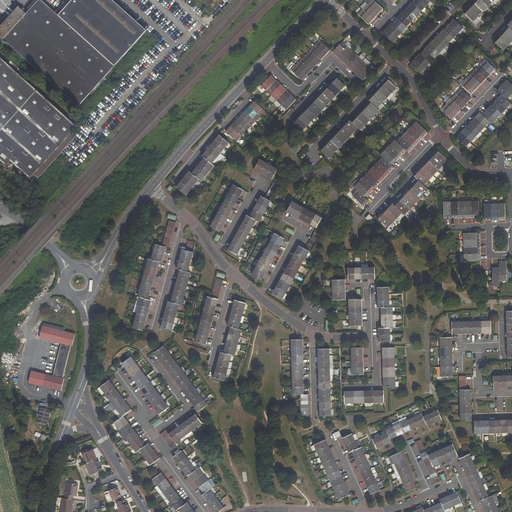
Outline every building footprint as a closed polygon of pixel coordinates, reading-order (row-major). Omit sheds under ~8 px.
[(40,0),(38,0),(26,14),(18,7),(0,27),(0,36),(78,107),(146,31),(112,0),(72,0),(58,16),(40,0)] [(381,12),(380,11),(383,8),(373,0),(372,0),(368,4),(378,13),(379,14),(381,12)] [(414,0),(413,4),(421,12),(426,7),(418,0),(414,0)] [(481,0),(480,0),(477,5),(484,12),(489,7),(482,0),(481,0)] [(412,3),(408,9),(417,17),(421,12),(413,4),(412,3)] [(374,19),(376,17),(376,16),(378,13),(368,4),(363,9),(373,18),(374,19)] [(477,5),(476,4),(472,10),(479,17),(484,12),(477,5)] [(407,8),(403,14),(412,22),(417,17),(408,9),(407,8)] [(359,14),(369,24),(372,22),(371,21),(373,18),(363,9),(359,14)] [(474,22),(479,17),(472,10),(471,9),(467,15),(474,22)] [(402,13),(398,19),(407,27),(412,22),(403,14),(402,13)] [(397,18),(393,24),(402,32),(407,27),(398,19),(397,18)] [(454,19),(450,25),(459,33),(464,28),(454,19)] [(392,23),(389,29),(397,37),(402,32),(393,24),(392,23)] [(449,24),(446,30),(454,38),(459,33),(450,25),(449,24)] [(392,42),(397,37),(389,29),(388,28),(384,34),(392,42)] [(444,29),(441,35),(450,43),(454,38),(446,30),(444,29)] [(506,33),(502,39),(509,45),(511,41),(511,38),(507,34),(506,33)] [(440,34),(436,40),(445,48),(450,43),(441,35),(440,34)] [(504,50),(509,45),(502,39),(501,38),(497,44),(504,50)] [(435,39),(431,45),(440,53),(445,48),(436,40),(435,39)] [(331,50),(321,40),(315,45),(326,55),(331,50)] [(333,52),(338,57),(348,46),(343,42),(333,52)] [(430,44),(427,50),(435,58),(440,53),(431,45),(430,44)] [(321,61),(326,55),(315,45),(310,50),(321,61)] [(338,57),(343,62),(353,51),(348,46),(338,57)] [(426,49),(422,55),(430,63),(435,58),(427,50),(426,49)] [(316,65),(321,61),(310,50),(306,55),(316,65)] [(343,62),(348,67),(358,56),(353,51),(343,62)] [(421,54),(417,60),(426,68),(430,63),(422,55),(421,54)] [(311,70),(316,65),(306,55),(301,60),(311,70)] [(348,67),(353,71),(364,61),(358,56),(348,67)] [(0,161),(6,166),(10,161),(26,175),(74,124),(0,57),(0,161)] [(421,73),(426,68),(417,60),(416,59),(412,65),(421,73)] [(493,72),(493,71),(495,68),(485,59),(480,64),(490,73),(491,74),(493,72)] [(307,75),(311,70),(301,60),(296,65),(307,75)] [(353,71),(358,76),(369,65),(364,61),(353,71)] [(486,79),(489,76),(488,76),(490,73),(480,64),(476,69),(485,78),(486,79)] [(302,80),(307,75),(296,65),(291,70),(302,80)] [(358,76),(363,81),(364,81),(374,70),(369,65),(358,76)] [(482,84),(484,81),(483,80),(485,78),(476,69),(471,74),(481,83),(482,84)] [(476,89),(479,86),(478,86),(481,83),(471,74),(466,79),(476,88),(476,89)] [(272,76),(262,86),(267,91),(277,80),(272,76)] [(346,86),(337,78),(334,85),(340,91),(346,86)] [(474,92),(473,91),(476,88),(466,79),(461,85),(471,95),(474,92)] [(267,91),(272,95),(282,85),(277,80),(267,91)] [(511,84),(507,80),(503,86),(511,94),(511,84)] [(397,88),(389,81),(385,87),(392,93),(397,88)] [(332,83),(329,90),(336,96),(340,91),(334,85),(332,83)] [(272,95),(277,100),(287,89),(282,85),(272,95)] [(507,100),(511,94),(503,86),(502,85),(499,92),(502,94),(507,100)] [(384,86),(380,92),(387,98),(392,93),(385,87),(384,86)] [(328,88),(324,95),(331,101),(336,96),(329,90),(328,88)] [(277,100),(282,105),(292,94),(287,89),(277,100)] [(467,104),(469,101),(471,98),(470,96),(461,89),(456,94),(466,103),(467,104)] [(379,91),(376,97),(382,103),(387,98),(380,92),(379,91)] [(297,99),(292,94),(282,105),(287,110),(297,99)] [(323,94),(320,100),(326,106),(331,101),(324,95),(323,94)] [(462,109),(464,106),(466,103),(456,94),(452,99),(461,108),(462,109)] [(502,94),(498,101),(507,109),(511,104),(507,100),(502,94)] [(378,108),(382,103),(376,97),(375,96),(371,102),(372,103),(378,108)] [(318,98),(315,105),(321,111),(326,106),(320,100),(318,98)] [(457,114),(460,111),(459,110),(461,108),(452,99),(447,104),(457,113),(457,114)] [(497,100),(493,106),(502,114),(507,109),(498,101),(497,100)] [(255,102),(251,106),(261,116),(266,111),(256,101),(255,102)] [(314,103),(310,110),(317,116),(321,111),(315,105),(314,103)] [(378,108),(372,103),(368,109),(375,115),(380,110),(378,108)] [(453,119),(455,116),(454,115),(457,113),(447,104),(442,109),(453,119)] [(492,105),(489,111),(497,119),(502,114),(493,106),(492,105)] [(256,121),(261,116),(251,106),(246,111),(256,121)] [(367,107),(363,113),(370,120),(375,115),(368,109),(367,107)] [(309,109),(305,115),(312,121),(317,116),(310,110),(309,109)] [(492,124),(497,119),(489,111),(488,110),(484,116),(490,122),(492,124)] [(252,126),(256,121),(246,111),(241,116),(252,126)] [(483,115),(480,112),(477,118),(486,126),(490,122),(484,116),(483,115)] [(362,113),(359,119),(366,125),(370,120),(363,113),(362,113)] [(304,114),(301,120),(307,126),(312,121),(305,115),(304,114)] [(247,131),(252,126),(241,116),(237,121),(247,131)] [(358,117),(354,124),(358,128),(361,130),(366,125),(359,119),(358,117)] [(472,124),(481,131),(486,126),(477,118),(476,117),(472,124)] [(303,131),(307,126),(301,120),(300,119),(296,125),(303,131)] [(242,136),(247,131),(237,121),(232,126),(242,136)] [(347,127),(354,134),(358,128),(354,124),(351,121),(347,127)] [(422,136),(424,134),(424,133),(426,131),(417,122),(412,127),(422,136)] [(472,124),(471,123),(467,129),(476,137),(481,131),(472,124)] [(74,124),(26,175),(29,179),(77,127),(74,124)] [(227,132),(237,141),(242,136),(232,126),(227,132)] [(345,126),(342,132),(349,139),(354,134),(347,127),(345,126)] [(417,142),(420,139),(419,139),(422,136),(412,127),(407,132),(417,142)] [(467,129),(466,128),(462,134),(471,142),(476,137),(467,129)] [(341,131),(337,137),(344,144),(349,139),(342,132),(341,131)] [(413,147),(415,145),(414,144),(417,142),(407,132),(402,137),(412,146),(413,147)] [(458,139),(466,147),(471,142),(462,134),(461,133),(458,139)] [(216,141),(224,148),(229,143),(221,136),(218,139),(218,138),(216,141)] [(336,136),(332,142),(339,149),(344,144),(337,137),(336,136)] [(409,153),(411,150),(410,149),(412,146),(402,137),(398,142),(405,149),(407,150),(409,153)] [(405,149),(398,142),(395,140),(390,145),(400,154),(401,155),(403,152),(405,149)] [(224,148),(216,141),(213,144),(214,144),(212,146),(220,153),(224,148)] [(331,141),(327,147),(334,154),(339,149),(332,142),(331,141)] [(396,160),(398,157),(397,157),(400,154),(390,145),(386,150),(395,159),(396,160)] [(220,153),(212,146),(210,149),(209,149),(207,152),(215,159),(220,153)] [(330,159),(334,154),(327,147),(327,146),(323,152),(330,159)] [(391,165),(393,163),(392,162),(395,159),(386,150),(381,155),(383,157),(391,165)] [(215,159),(207,152),(204,155),(205,155),(203,157),(205,158),(206,159),(211,163),(215,159)] [(449,160),(441,153),(438,156),(438,155),(435,157),(436,158),(444,166),(449,160)] [(391,165),(383,157),(378,162),(387,171),(388,172),(391,169),(390,169),(393,166),(392,166),(391,165)] [(439,171),(444,166),(436,158),(434,161),(433,160),(430,163),(431,164),(439,171)] [(211,163),(206,159),(204,161),(203,160),(201,163),(209,170),(214,165),(211,163)] [(261,172),(266,164),(260,160),(256,168),(259,170),(258,170),(261,172)] [(384,177),(386,174),(385,173),(387,171),(378,162),(374,167),(384,177)] [(209,170),(201,163),(198,167),(198,168),(197,170),(205,176),(209,170)] [(267,174),(272,167),(266,164),(261,172),(264,174),(265,173),(267,174)] [(431,164),(429,166),(428,165),(426,167),(426,168),(434,175),(439,171),(431,164)] [(272,167),(267,174),(267,175),(270,177),(271,176),(273,178),(278,170),(272,167)] [(380,182),(381,180),(384,177),(374,167),(369,172),(378,181),(380,182)] [(426,168),(424,170),(423,170),(421,172),(421,173),(429,181),(434,175),(426,168)] [(205,176),(197,170),(196,169),(193,173),(194,173),(193,174),(199,179),(201,181),(205,176)] [(199,179),(193,174),(192,173),(191,172),(188,175),(187,175),(186,177),(194,184),(199,179)] [(374,187),(376,184),(375,184),(378,181),(369,172),(364,177),(373,186),(374,187)] [(421,173),(419,175),(416,178),(419,181),(421,182),(425,186),(429,181),(421,173)] [(194,184),(186,177),(184,179),(185,179),(182,183),(190,189),(194,184)] [(370,192),(372,190),(371,189),(373,186),(364,177),(359,182),(369,192),(370,192)] [(280,184),(275,181),(266,197),(272,200),(280,184)] [(190,189),(182,183),(181,182),(178,186),(179,186),(178,188),(186,194),(190,189)] [(366,197),(368,195),(367,194),(369,192),(359,182),(355,187),(358,190),(366,197)] [(424,195),(429,190),(425,186),(421,182),(418,185),(418,184),(416,186),(417,187),(424,195)] [(231,193),(238,197),(242,190),(235,186),(231,193)] [(420,200),(424,195),(417,187),(414,190),(414,189),(411,192),(412,192),(420,200)] [(366,203),(365,203),(368,200),(366,198),(366,197),(358,190),(353,196),(363,206),(366,203)] [(415,205),(420,200),(412,192),(410,195),(409,194),(406,197),(407,197),(415,205)] [(238,197),(231,193),(227,200),(235,204),(238,197)] [(259,204),(266,208),(270,201),(265,198),(262,197),(259,204)] [(410,210),(415,205),(407,197),(404,200),(403,199),(401,201),(402,203),(410,210)] [(235,204),(227,200),(223,207),(231,211),(235,204)] [(294,214),(298,206),(292,203),(288,210),(291,211),(291,212),(294,214)] [(405,215),(410,210),(402,203),(400,205),(399,205),(397,207),(403,213),(405,215)] [(255,211),(262,215),(266,208),(259,204),(255,211)] [(390,210),(398,218),(403,213),(397,207),(395,206),(395,205),(392,208),(392,207),(390,210)] [(298,206),(294,214),(297,216),(297,215),(300,217),(304,209),(298,206)] [(231,211),(223,207),(219,213),(227,218),(231,211)] [(304,209),(300,217),(303,218),(303,219),(306,221),(310,213),(304,209)] [(393,223),(398,218),(390,210),(388,213),(387,212),(384,215),(385,216),(393,223)] [(262,215),(255,211),(251,218),(256,220),(259,222),(262,215)] [(227,218),(219,213),(215,220),(223,225),(227,218)] [(310,213),(306,221),(309,222),(312,223),(316,216),(310,213)] [(374,218),(370,214),(366,218),(370,222),(374,218)] [(244,223),(252,227),(256,220),(251,218),(250,217),(248,216),(244,223)] [(316,216),(312,223),(312,224),(314,226),(315,225),(317,226),(321,219),(316,216)] [(388,228),(393,223),(385,216),(383,218),(380,221),(388,228)] [(162,246),(165,247),(166,247),(169,248),(176,222),(169,220),(162,246)] [(223,225),(215,220),(212,227),(220,231),(223,225)] [(240,230),(248,234),(252,227),(244,223),(240,230)] [(237,237),(245,241),(248,234),(240,230),(237,237)] [(306,250),(308,251),(312,253),(322,235),(315,232),(306,250)] [(272,241),(280,245),(283,239),(275,234),(272,241)] [(233,243),(241,248),(245,241),(237,237),(233,243)] [(186,251),(192,253),(195,243),(188,241),(188,242),(186,251)] [(280,245),(272,241),(268,248),(276,252),(280,245)] [(241,248),(233,243),(229,250),(237,255),(241,248)] [(155,252),(163,254),(165,247),(162,246),(156,245),(155,252)] [(297,253),(305,258),(308,251),(306,250),(300,247),(298,250),(299,251),(297,253)] [(276,252),(268,248),(264,255),(273,259),(276,252)] [(182,257),(191,259),(193,253),(192,253),(186,251),(183,250),(182,254),(183,255),(182,257)] [(163,254),(155,252),(152,260),(158,261),(159,262),(161,262),(163,254)] [(305,258),(297,253),(296,253),(295,257),(294,260),(301,264),(305,258)] [(273,259),(264,255),(261,262),(269,266),(273,259)] [(180,263),(189,266),(191,259),(182,257),(181,260),(180,260),(180,263)] [(147,267),(156,269),(158,261),(152,260),(150,259),(147,267)] [(301,264),(294,260),(293,260),(291,264),(290,267),(297,271),(301,264)] [(269,266),(261,262),(257,269),(265,273),(269,266)] [(189,266),(180,263),(179,265),(180,266),(179,270),(180,270),(182,270),(188,272),(189,266)] [(145,275),(154,277),(156,269),(147,267),(145,275)] [(297,271),(290,267),(289,267),(287,271),(288,271),(286,274),(293,278),(297,271)] [(500,268),(493,268),(493,282),(489,282),(489,287),(500,287),(500,281),(500,268)] [(265,273),(257,269),(253,276),(262,280),(265,273)] [(180,277),(188,280),(190,273),(188,272),(182,270),(180,274),(179,277),(180,277)] [(293,278),(286,274),(285,274),(283,277),(284,278),(282,281),(289,285),(293,278)] [(143,282),(152,284),(154,277),(145,275),(143,282)] [(178,283),(187,286),(188,280),(180,277),(179,281),(178,280),(177,283),(178,283)] [(212,298),(217,299),(219,300),(224,280),(217,279),(212,298)] [(289,285),(282,281),(281,280),(279,284),(280,285),(278,288),(286,292),(289,285)] [(141,289),(150,292),(152,284),(143,282),(141,289)] [(176,290),(185,293),(187,286),(178,283),(177,287),(176,287),(175,290),(176,290)] [(286,292),(278,288),(278,287),(274,294),(282,299),(286,292)] [(150,292),(141,289),(139,298),(142,298),(148,300),(150,292)] [(173,296),(183,299),(185,293),(176,290),(175,294),(174,293),(173,296)] [(183,299),(173,296),(172,300),(173,300),(173,303),(179,305),(181,306),(183,299)] [(207,304),(215,306),(217,299),(212,298),(209,297),(207,304)] [(140,306),(148,308),(151,301),(149,300),(148,300),(142,298),(140,306)] [(235,307),(243,309),(245,303),(237,301),(236,305),(235,305),(234,307),(235,307)] [(167,308),(177,311),(179,305),(173,303),(171,303),(170,302),(169,306),(168,305),(167,308)] [(205,312),(213,314),(215,306),(207,304),(205,312)] [(138,314),(146,316),(148,308),(140,306),(138,314)] [(233,314),(242,316),(243,309),(235,307),(234,311),(233,311),(233,314)] [(166,315),(175,318),(177,311),(167,308),(166,312),(167,312),(166,315)] [(203,320),(211,322),(213,314),(205,312),(203,320)] [(136,321),(145,323),(146,316),(138,314),(136,321)] [(232,320),(240,322),(242,316),(233,314),(232,317),(231,320),(232,320)] [(164,322),(174,324),(175,318),(166,315),(165,315),(164,318),(165,319),(164,322)] [(201,327),(209,330),(211,322),(203,320),(201,327)] [(240,322),(232,320),(231,324),(230,323),(229,327),(231,327),(233,328),(238,329),(240,322)] [(145,323),(136,321),(134,328),(142,331),(145,323)] [(174,324),(164,322),(163,321),(162,325),(163,325),(163,328),(172,331),(174,324)] [(472,322),(472,331),(472,333),(476,333),(476,334),(479,334),(479,331),(482,331),(481,321),(472,322)] [(481,321),(482,331),(482,333),(485,333),(488,333),(488,331),(491,330),(491,321),(481,321)] [(462,331),(462,322),(452,322),(452,334),(456,334),(459,334),(459,332),(462,331)] [(462,322),(462,331),(462,333),(466,333),(466,334),(469,334),(469,331),(472,331),(472,322),(462,322)] [(76,333),(43,325),(40,339),(61,344),(53,376),(31,371),(28,384),(62,392),(76,333)] [(199,335),(207,337),(209,330),(201,327),(199,335)] [(231,334),(240,337),(241,330),(238,329),(233,328),(232,331),(231,331),(230,334),(231,334)] [(229,341),(238,343),(240,337),(231,334),(230,338),(229,338),(229,340),(229,341)] [(207,337),(199,335),(197,343),(205,345),(207,337)] [(440,348),(450,348),(450,345),(452,345),(452,341),(451,341),(451,337),(440,338),(440,348)] [(293,348),(302,348),(302,340),(293,340),(293,348)] [(228,347),(236,349),(238,343),(229,341),(228,344),(227,347),(228,347)] [(161,356),(168,351),(164,346),(157,351),(158,353),(158,354),(160,357),(161,356)] [(236,349),(228,347),(227,351),(226,350),(225,354),(231,355),(234,356),(236,349)] [(293,356),(302,356),(302,348),(293,348),(293,356)] [(385,358),(395,357),(395,348),(383,348),(383,352),(383,355),(385,355),(385,358)] [(450,348),(440,348),(441,358),(452,358),(452,354),(453,354),(453,350),(450,350),(450,348)] [(165,362),(172,356),(168,351),(161,356),(163,359),(165,362)] [(221,359),(230,361),(231,355),(225,354),(224,353),(223,353),(222,356),(221,356),(220,359),(221,359)] [(168,367),(176,362),(172,356),(165,362),(166,364),(166,365),(168,368),(168,367)] [(384,368),(395,367),(395,357),(385,358),(385,361),(383,361),(383,364),(384,368)] [(128,369),(136,364),(131,358),(123,363),(126,367),(126,366),(128,369)] [(452,358),(441,358),(441,368),(453,367),(453,362),(452,362),(452,358)] [(219,366),(228,368),(230,361),(221,359),(220,363),(219,363),(218,366),(219,366)] [(172,372),(179,367),(176,362),(168,367),(170,369),(169,370),(172,373),(172,372)] [(136,364),(128,369),(128,370),(131,373),(133,375),(140,370),(136,364)] [(294,372),(303,372),(302,364),(293,364),(294,372)] [(218,372),(226,374),(228,368),(219,366),(218,369),(217,372),(218,372)] [(177,378),(184,373),(179,367),(172,372),(174,375),(174,376),(176,379),(177,378)] [(383,377),(395,377),(395,367),(384,368),(384,372),(383,372),(383,377)] [(453,367),(441,368),(441,377),(453,377),(452,373),(453,373),(453,372),(453,367)] [(140,370),(133,375),(132,376),(135,379),(136,379),(138,382),(145,376),(140,370)] [(226,374),(218,372),(216,376),(216,375),(215,378),(224,381),(226,374)] [(180,384),(187,378),(184,373),(177,378),(179,382),(178,382),(180,384)] [(145,376),(138,382),(137,382),(142,388),(150,383),(145,376)] [(395,377),(383,377),(383,384),(384,384),(384,387),(396,387),(396,382),(395,377)] [(184,389),(192,384),(187,378),(180,384),(182,386),(182,387),(184,390),(184,389)] [(294,387),(303,387),(303,382),(303,379),(294,380),(294,387)] [(106,395),(115,388),(113,384),(112,383),(111,383),(110,381),(98,389),(103,395),(105,393),(106,395)] [(150,383),(142,388),(145,392),(147,394),(155,389),(150,383)] [(187,395),(195,389),(192,384),(184,389),(186,392),(186,393),(187,395)] [(115,388),(106,395),(111,402),(121,395),(117,390),(115,388)] [(155,389),(147,394),(147,395),(151,401),(159,395),(155,389)] [(192,400),(199,395),(195,389),(187,395),(189,398),(190,397),(192,400)] [(374,393),(375,403),(384,402),(384,391),(380,391),(380,390),(377,391),(377,393),(374,393)] [(354,403),(354,392),(351,392),(351,391),(345,392),(345,404),(354,403)] [(354,392),(354,403),(364,403),(364,393),(364,392),(361,392),(361,391),(354,391),(354,392)] [(364,393),(364,403),(375,403),(374,393),(374,391),(371,392),(371,391),(367,391),(367,393),(364,393)] [(121,395),(111,402),(108,404),(114,412),(117,410),(124,404),(122,401),(124,399),(123,398),(122,397),(121,395)] [(159,395),(151,401),(154,404),(155,404),(157,407),(164,401),(159,395)] [(195,406),(203,400),(199,395),(192,400),(194,402),(193,403),(194,404),(195,406)] [(203,400),(195,406),(197,409),(198,408),(200,411),(207,406),(203,400)] [(164,401),(157,407),(156,407),(161,414),(169,408),(164,401)] [(124,404),(117,410),(119,412),(122,417),(123,416),(132,410),(129,408),(130,407),(128,405),(126,406),(124,404)] [(470,405),(461,406),(461,414),(470,413),(470,405)] [(47,425),(51,410),(41,407),(37,422),(47,425)] [(430,413),(434,422),(436,421),(437,422),(439,421),(439,420),(441,419),(438,410),(430,413)] [(434,422),(430,413),(423,417),(426,422),(426,424),(427,425),(429,425),(431,424),(434,422)] [(470,413),(461,414),(462,421),(470,421),(470,413)] [(414,417),(418,426),(420,425),(421,426),(423,425),(423,424),(426,422),(423,417),(422,414),(414,417)] [(120,431),(127,425),(125,423),(128,421),(126,419),(126,418),(125,419),(123,416),(122,417),(120,419),(114,423),(120,431)] [(191,419),(196,427),(202,423),(197,416),(194,419),(193,418),(191,419)] [(418,426),(414,417),(407,420),(411,429),(413,429),(416,428),(415,427),(418,426)] [(186,424),(191,431),(196,427),(191,419),(188,422),(188,423),(186,424)] [(411,429),(407,420),(400,423),(404,432),(406,432),(409,431),(408,431),(411,429)] [(404,432),(400,423),(393,427),(397,436),(399,435),(399,436),(401,435),(401,434),(404,432)] [(127,425),(120,431),(126,438),(133,433),(131,430),(133,428),(131,426),(129,424),(127,425)] [(191,431),(186,424),(183,427),(183,426),(180,427),(186,435),(191,431)] [(186,435),(180,427),(178,429),(178,430),(176,432),(181,439),(186,435)] [(397,436),(393,427),(386,430),(386,431),(387,433),(390,439),(392,438),(392,439),(394,438),(394,437),(397,436)] [(133,433),(126,438),(131,445),(138,440),(136,437),(138,436),(137,433),(136,434),(135,431),(133,433)] [(175,443),(170,436),(168,434),(166,431),(161,434),(176,456),(181,452),(175,443)] [(181,439),(176,432),(175,431),(172,433),(173,434),(170,436),(175,443),(181,439)] [(380,436),(384,445),(386,444),(386,445),(388,444),(388,443),(391,442),(390,440),(390,439),(387,433),(383,435),(380,436)] [(347,446),(355,442),(351,435),(343,438),(347,446)] [(384,445),(380,436),(376,438),(373,439),(377,448),(378,448),(379,449),(381,448),(380,447),(384,445)] [(138,440),(131,445),(137,453),(140,450),(140,451),(146,446),(144,443),(140,438),(138,440)] [(433,467),(429,456),(421,439),(415,442),(434,484),(440,482),(436,474),(434,467),(433,467)] [(318,450),(327,446),(328,446),(327,443),(326,444),(325,441),(315,445),(318,450)] [(355,442),(347,446),(350,453),(351,452),(353,451),(358,449),(355,442)] [(145,458),(152,453),(154,451),(151,446),(151,447),(148,444),(146,446),(140,451),(145,458)] [(447,448),(451,458),(455,456),(455,457),(458,455),(453,445),(447,448)] [(327,446),(318,450),(320,456),(330,452),(331,452),(329,449),(327,446)] [(92,449),(96,459),(97,458),(102,457),(96,448),(92,449)] [(356,459),(364,455),(361,448),(358,449),(353,451),(356,459)] [(441,450),(446,460),(449,459),(452,458),(451,458),(447,448),(441,450)] [(86,463),(88,462),(96,459),(92,449),(81,454),(82,458),(84,457),(85,459),(86,463)] [(435,453),(439,463),(439,464),(442,463),(442,462),(446,460),(441,450),(435,453)] [(179,463),(186,458),(181,452),(176,456),(175,457),(179,463)] [(330,452),(320,456),(323,462),(333,458),(332,455),(331,455),(330,452)] [(152,453),(145,458),(151,465),(160,459),(157,456),(158,456),(157,454),(154,456),(152,453)] [(394,464),(404,460),(403,458),(402,455),(402,456),(401,453),(400,453),(391,457),(394,464)] [(439,463),(435,453),(429,456),(433,467),(437,465),(436,464),(439,463)] [(359,465),(367,462),(364,455),(356,459),(359,465)] [(464,464),(472,460),(469,455),(460,458),(462,461),(464,464)] [(102,470),(97,458),(96,459),(88,462),(93,474),(102,470)] [(186,458),(179,463),(184,469),(191,464),(186,458)] [(333,458),(323,462),(326,469),(336,464),(335,461),(334,461),(333,458)] [(404,460),(394,464),(397,471),(407,467),(406,465),(406,463),(405,463),(404,460)] [(472,460),(464,464),(463,464),(464,467),(465,467),(466,470),(474,467),(472,460)] [(362,473),(370,469),(367,462),(359,465),(362,473)] [(191,464),(184,469),(189,476),(190,475),(191,474),(195,471),(191,464)] [(336,464),(326,469),(329,475),(338,471),(339,471),(338,468),(337,468),(336,464)] [(407,467),(397,471),(401,478),(410,474),(409,472),(410,472),(409,470),(408,470),(407,467)] [(474,467),(466,470),(467,473),(468,476),(469,476),(477,473),(474,467)] [(196,481),(204,474),(199,468),(195,471),(191,474),(196,481)] [(366,480),(373,476),(370,469),(362,473),(366,480)] [(338,471),(329,475),(331,481),(341,477),(342,477),(340,474),(338,471)] [(477,473),(469,476),(470,479),(470,480),(471,483),(480,479),(477,473)] [(158,486),(166,480),(163,477),(164,476),(162,475),(161,474),(153,480),(158,486)] [(204,474),(196,481),(200,487),(208,481),(204,474)] [(410,474),(401,478),(404,485),(413,481),(412,479),(413,479),(412,477),(411,477),(410,474)] [(369,487),(377,483),(373,476),(366,480),(369,487)] [(341,477),(331,481),(334,487),(344,483),(343,480),(341,477)] [(480,479),(471,483),(472,486),(473,486),(474,489),(483,485),(480,479)] [(166,480),(158,486),(162,492),(170,486),(169,484),(169,483),(167,481),(167,482),(166,480)] [(208,481),(200,487),(205,493),(210,490),(213,487),(208,481)] [(413,481),(404,485),(407,492),(416,488),(415,486),(416,486),(415,485),(413,481)] [(65,494),(76,496),(78,484),(67,482),(65,494)] [(344,483),(334,487),(337,494),(347,489),(346,486),(345,487),(344,483)] [(377,483),(369,487),(372,494),(380,491),(377,483)] [(483,485),(474,489),(475,492),(476,492),(477,495),(485,492),(483,485)] [(170,486),(162,492),(167,498),(175,493),(173,490),(174,490),(172,487),(171,487),(170,486)] [(109,491),(113,500),(121,497),(117,487),(109,491)] [(347,489),(337,494),(340,500),(350,495),(348,492),(347,489)] [(207,501),(214,496),(210,490),(205,493),(204,494),(203,495),(207,501)] [(485,492),(477,495),(478,499),(479,498),(480,501),(481,501),(483,500),(488,498),(485,492)] [(175,493),(167,498),(172,505),(180,499),(178,496),(178,495),(176,493),(176,494),(175,493)] [(449,498),(453,506),(462,503),(457,493),(454,494),(454,493),(451,494),(451,495),(452,497),(449,498)] [(214,496),(207,501),(212,507),(219,502),(214,496)] [(453,506),(449,498),(448,496),(443,498),(444,499),(440,500),(441,502),(445,510),(453,506)] [(485,506),(494,503),(491,496),(488,498),(483,500),(484,503),(483,503),(485,507),(485,506)] [(60,511),(70,511),(72,503),(73,503),(74,499),(62,498),(60,511)] [(129,507),(128,503),(126,503),(124,499),(116,502),(119,511),(131,511),(130,509),(129,507)] [(180,499),(172,505),(177,511),(179,509),(185,505),(183,502),(181,500),(180,499)] [(219,502),(212,507),(215,511),(218,511),(224,508),(219,502)] [(433,508),(434,511),(445,511),(445,510),(441,502),(438,504),(437,504),(436,505),(433,507),(433,508)] [(185,505),(179,509),(181,511),(188,511),(192,510),(190,507),(189,504),(188,505),(187,503),(185,505)] [(494,503),(485,506),(487,509),(486,509),(487,511),(496,508),(494,503)]
